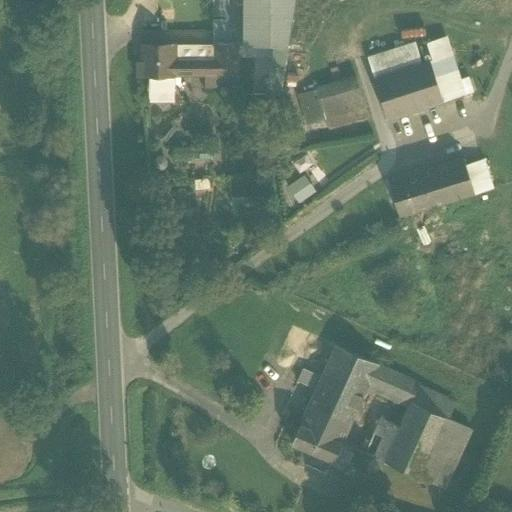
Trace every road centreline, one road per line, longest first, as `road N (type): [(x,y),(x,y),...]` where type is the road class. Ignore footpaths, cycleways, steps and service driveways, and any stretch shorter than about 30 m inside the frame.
road 1 (secondary): [(113,489),(89,0)]
road 2 (unknown): [(147,340),(217,417),(283,461)]
road 3 (track): [(511,54),(491,110),(390,161)]
